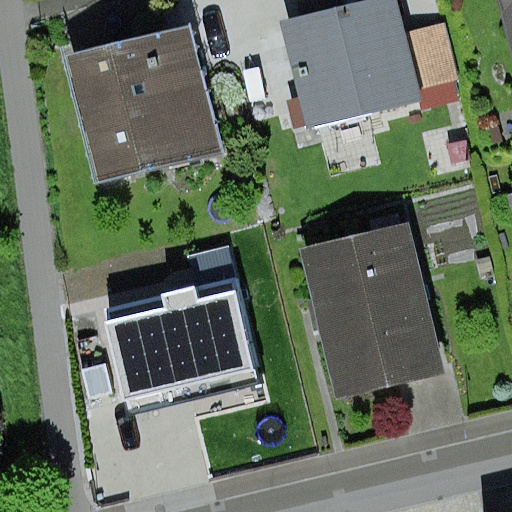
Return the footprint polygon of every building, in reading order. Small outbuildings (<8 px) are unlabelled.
[(394,0),(369,0),(280,22),(306,130),(419,102),(394,0)] [(511,0),(498,0),(511,59),(511,0)] [(445,26),(410,35),(428,107),(458,99),(454,83),(459,82),(445,26)] [(189,27),(65,56),(95,183),(219,154),(189,27)] [(467,142),(448,146),(452,165),(471,160),(467,142)] [(406,225),(300,250),(334,397),(441,372),(406,225)] [(192,290),(236,280),(228,247),(185,258),(192,290)] [(192,290),(103,309),(126,414),(259,385),(236,280),(192,290)]
